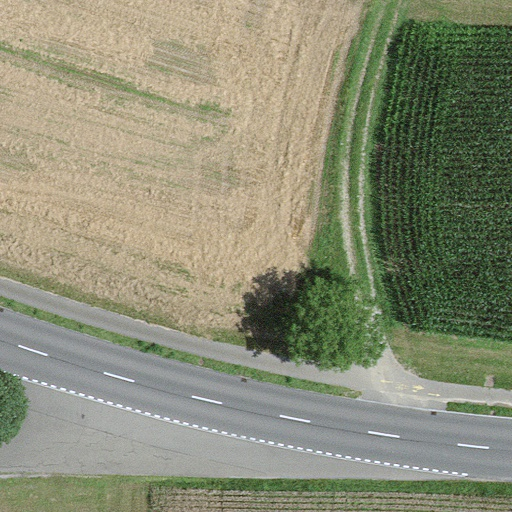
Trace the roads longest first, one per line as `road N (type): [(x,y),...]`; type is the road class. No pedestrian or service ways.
road 1 (tertiary): [(240,421),(511,460)]
road 2 (tertiary): [(0,341),(240,421)]
road 3 (unclassified): [(0,464),(69,466),(240,421)]
